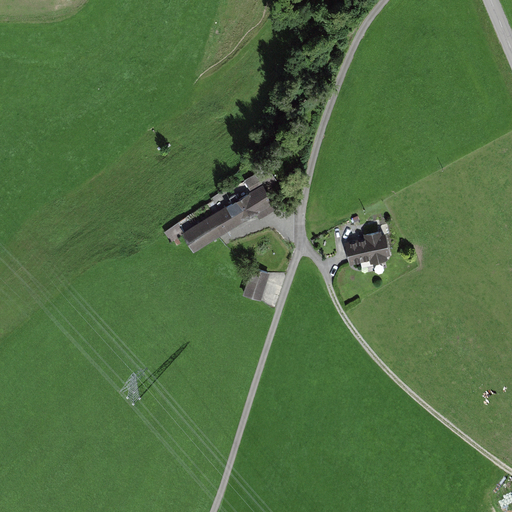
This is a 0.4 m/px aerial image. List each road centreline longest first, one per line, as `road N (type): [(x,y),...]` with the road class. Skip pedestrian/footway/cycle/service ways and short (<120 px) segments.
road 1 (track): [(511,474),(377,357),(303,242)]
road 2 (track): [(303,242),(213,511)]
road 3 (track): [(303,242),(309,175),(335,91),(385,0)]
